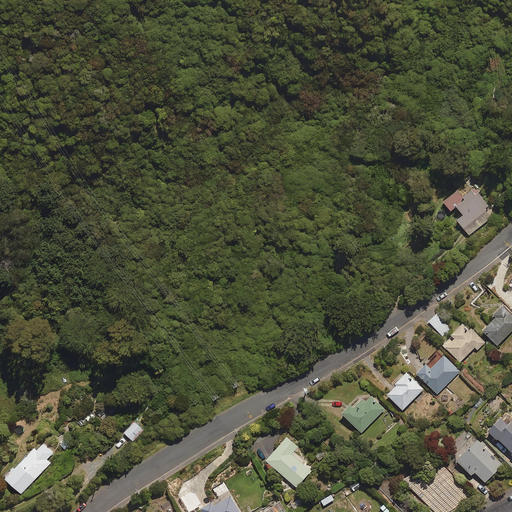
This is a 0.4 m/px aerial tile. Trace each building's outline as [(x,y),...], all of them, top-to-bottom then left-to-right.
[(464,199),(457,192),(444,203),(451,212),(456,208),(464,217),(457,222),(469,236),(490,218),(485,212),(490,208),(474,190),(464,199)] [(511,331),(511,315),(503,307),(494,317),(496,320),(483,333),(498,347),(511,331)] [(470,333),(463,326),(451,337),(455,340),(446,349),(460,363),(475,348),(477,350),(486,342),(473,330),(470,333)] [(460,372),(441,353),(427,367),(425,366),(417,374),(437,395),(460,372)] [(424,390),(407,374),(395,385),(397,387),(388,397),(403,411),(424,390)] [(384,411),(368,395),(353,410),(351,407),(343,415),(361,434),(384,411)] [(117,409),(111,401),(105,406),(112,413),(117,409)] [(511,423),(509,427),(501,420),(489,433),(511,454),(511,423)] [(145,432),(136,421),(124,431),(133,442),(145,432)] [(298,449),(287,439),(267,463),(297,489),(311,472),(302,464),(304,461),(294,453),(298,449)] [(502,466),(478,443),(458,464),(472,477),(475,473),(486,484),(502,466)] [(54,453),(45,444),(38,451),(36,449),(24,462),(22,460),(5,478),(21,494),(51,463),(47,460),(54,453)] [(362,488),(358,481),(348,487),(351,494),(362,488)] [(335,500),(332,495),(321,502),(324,506),(335,500)] [(240,511),(231,496),(213,506),(212,504),(202,510),(202,511),(240,511)] [(302,511),(308,508),(301,498),(289,505),(293,511),(302,511)] [(391,511),(385,503),(378,508),(381,511),(391,511)]
